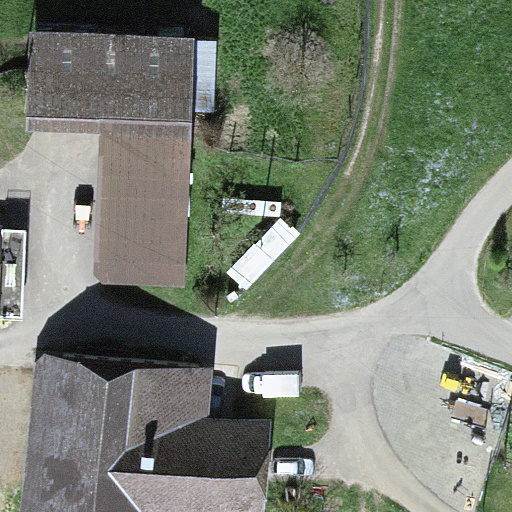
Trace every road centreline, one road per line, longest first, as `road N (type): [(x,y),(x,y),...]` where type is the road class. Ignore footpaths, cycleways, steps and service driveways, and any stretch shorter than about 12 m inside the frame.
road 1 (track): [(224,335),(323,224),(361,159),(382,74),(387,0)]
road 2 (unclassified): [(511,346),(465,326),(448,306),(467,237),(511,179)]
